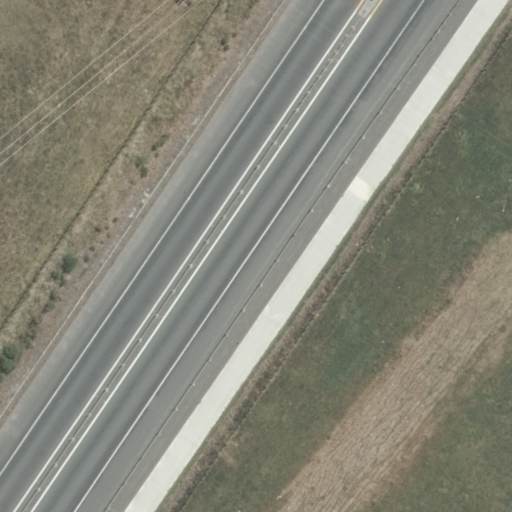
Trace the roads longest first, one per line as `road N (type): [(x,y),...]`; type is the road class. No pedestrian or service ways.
road 1 (trunk): [(425,0),(73,511)]
road 2 (trunk): [(0,485),(328,0)]
